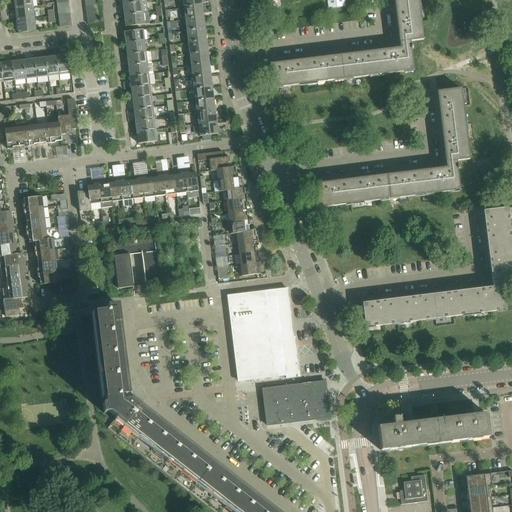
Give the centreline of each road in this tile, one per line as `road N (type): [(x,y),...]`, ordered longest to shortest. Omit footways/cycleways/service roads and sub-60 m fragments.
road 1 (residential): [(274,182),(315,166),(428,152),(422,91)]
road 2 (residential): [(320,301),(361,286),(475,272),(468,212)]
road 3 (residential): [(233,50),(382,32),(379,0)]
road 4 (residential): [(39,302),(82,296),(66,166)]
road 5 (residential): [(101,161),(258,141)]
road 6 (residential): [(368,399),(402,387),(511,374)]
road 7 (unclassified): [(320,301),(274,182)]
road 8 (residential): [(101,161),(84,35)]
road 9 (residential): [(441,511),(435,461),(511,451)]
